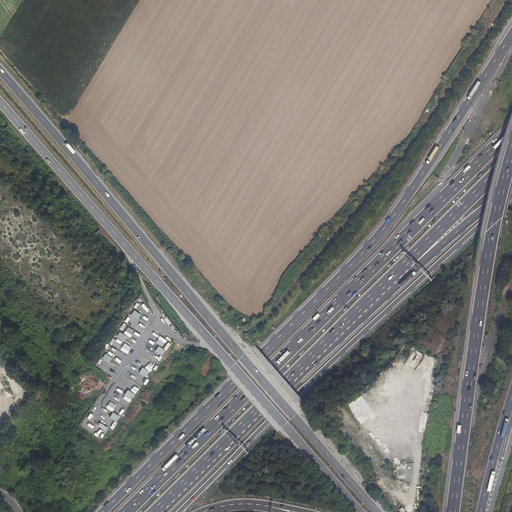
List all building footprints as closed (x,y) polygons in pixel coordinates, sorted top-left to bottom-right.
[(139,320),(142,315),(135,311),(132,316),(139,320)] [(153,352),(149,358),(157,363),(165,350),(159,346),(155,353),(153,352)] [(415,349),(405,365),(415,371),(425,356),(415,349)] [(109,362),(112,357),(105,354),(103,359),(109,362)] [(146,367),(151,370),(154,365),(149,362),(146,367)] [(147,378),(150,372),(143,368),(140,374),(147,378)] [(131,399),(135,394),(129,389),(125,395),(131,399)] [(111,417),(117,421),(120,417),(114,413),(111,417)]
